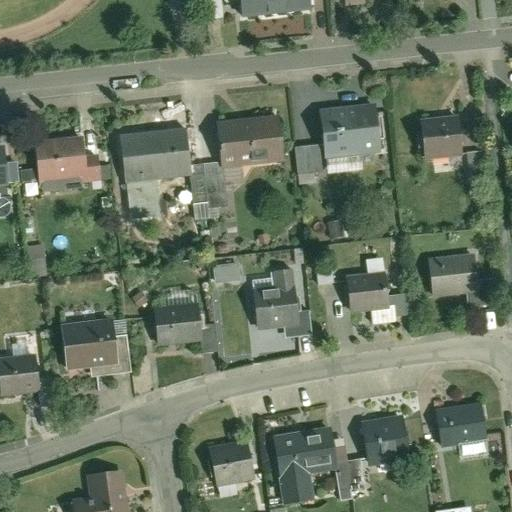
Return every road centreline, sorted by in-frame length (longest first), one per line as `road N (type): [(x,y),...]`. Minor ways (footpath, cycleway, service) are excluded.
road 1 (residential): [(511,33),(0,92)]
road 2 (residential): [(511,372),(486,350),(446,350),(343,363),(205,394),(158,413)]
road 3 (residential): [(0,461),(158,413)]
